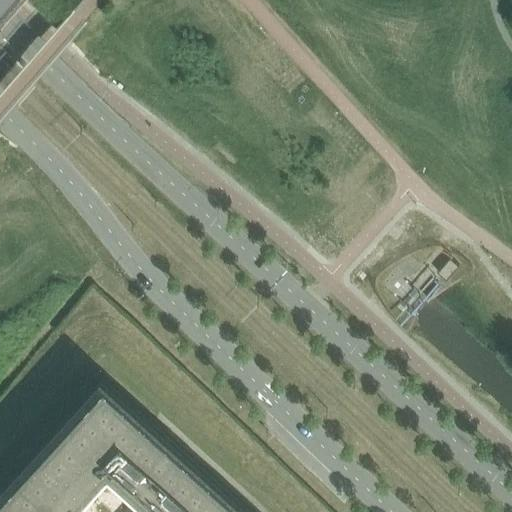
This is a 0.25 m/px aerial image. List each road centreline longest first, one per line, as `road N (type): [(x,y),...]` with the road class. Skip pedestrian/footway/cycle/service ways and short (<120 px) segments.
road 1 (secondary): [(511,493),(0,17)]
road 2 (secondary): [(0,116),(93,208),(173,305),(389,511)]
